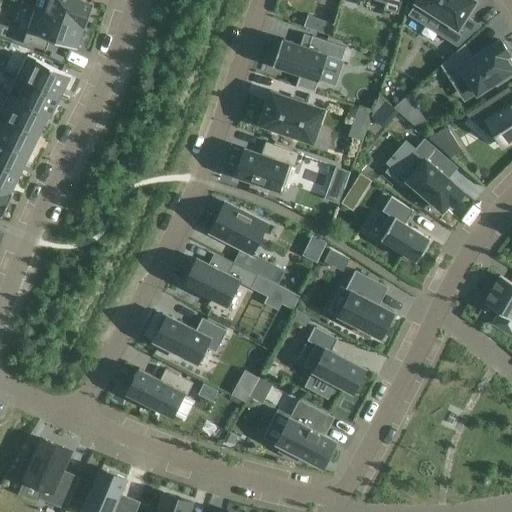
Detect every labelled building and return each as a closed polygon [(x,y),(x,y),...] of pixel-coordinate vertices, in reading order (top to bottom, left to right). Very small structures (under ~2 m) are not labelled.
[(86,27),(94,4),(82,0),(38,0),(35,9),(85,26),(84,27),(86,27)] [(374,0),(386,4),(384,9),(398,14),(402,0),(374,0)] [(465,17),(475,1),(472,0),(418,0),(412,11),(423,18),(428,10),(448,22),(440,34),(457,45),(479,25),(465,17)] [(77,48),(84,27),(85,26),(35,9),(23,43),(46,51),(50,39),(77,48)] [(317,18),(313,30),(329,35),(332,23),(317,18)] [(282,38),(273,65),(300,73),(296,85),(315,91),(328,54),(341,58),(345,45),(312,35),(308,46),(282,38)] [(510,54),(501,40),(471,59),(462,46),(441,65),(454,84),(466,76),(477,93),(495,82),(497,85),(511,75),(511,72),(511,71),(511,70),(511,60),(508,55),(510,54)] [(60,96),(70,76),(27,55),(17,76),(60,96)] [(60,96),(17,76),(8,95),(49,115),(48,117),(50,118),(60,96)] [(503,145),(511,139),(511,100),(505,90),(509,88),(509,86),(465,114),(479,127),(488,121),(503,145)] [(313,140),(323,111),(324,111),(325,109),(323,108),(322,109),(273,91),(271,90),(270,93),(271,93),(261,123),(260,123),(259,125),(261,125),(262,125),(311,142),(313,143),(314,141),(313,140)] [(39,135),(48,117),(49,115),(8,95),(0,111),(0,117),(6,121),(7,119),(39,135)] [(395,108),(394,107),(379,95),(371,116),(380,125),(395,108)] [(39,135),(7,119),(6,121),(0,133),(0,140),(29,155),(39,135)] [(450,133),(435,143),(442,149),(455,141),(450,133)] [(0,165),(20,175),(29,155),(0,140),(0,165)] [(419,155),(402,175),(408,180),(408,181),(442,210),(450,202),(453,205),(464,192),(439,171),(448,160),(424,140),(414,151),(419,155)] [(245,149),(235,175),(262,184),(260,188),(274,193),(275,189),(283,192),(292,165),(294,166),(299,152),(266,141),(261,154),(245,149)] [(11,192),(20,175),(0,165),(0,189),(10,194),(11,192)] [(346,181),(350,172),(337,167),(333,176),(346,181)] [(364,193),(372,180),(360,173),(352,185),(364,193)] [(0,214),(2,216),(13,194),(11,192),(10,194),(0,189),(0,214)] [(430,239),(405,223),(413,210),(391,197),(382,211),(389,215),(376,236),(417,261),(430,239)] [(225,203),(210,232),(242,249),(235,261),(278,283),(284,270),(252,254),(267,224),(225,203)] [(224,273),(197,259),(184,284),(227,306),(239,282),(247,286),(254,272),(230,260),(224,273)] [(380,337),(393,312),(374,302),(383,285),(355,270),(345,289),(351,292),(339,316),(344,318),(342,322),(356,329),(358,326),(380,337)] [(511,282),(500,276),(484,303),(500,312),(493,324),(511,334),(511,282)] [(298,311),(293,320),(305,326),(310,318),(298,311)] [(202,318),(196,330),(164,314),(156,328),(160,330),(154,341),(197,362),(205,347),(216,352),(227,330),(202,318)] [(353,392),(365,369),(330,351),(337,339),(314,327),(307,341),(315,345),(304,366),(353,392)] [(187,395),(193,383),(166,369),(160,379),(139,368),(126,393),(173,417),(185,394),(187,395)] [(249,396),(262,403),(274,382),(261,375),(249,396)] [(204,383),(198,394),(213,401),(218,390),(204,383)] [(246,402),(249,396),(251,392),(238,384),(232,395),(246,402)] [(318,433),(327,415),(300,401),(278,443),(282,446),(279,451),(297,461),(300,455),(322,466),(335,441),(318,433)] [(62,470),(70,450),(43,439),(25,481),(44,489),(40,497),(65,508),(78,477),(62,470)] [(102,468),(83,511),(112,511),(126,478),(102,468)] [(188,511),(192,502),(164,492),(157,511),(188,511)]
